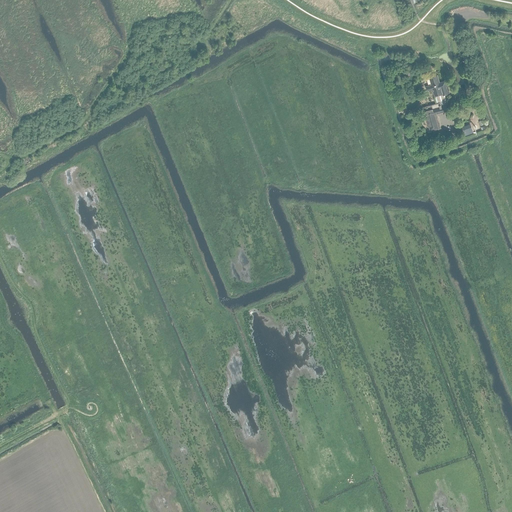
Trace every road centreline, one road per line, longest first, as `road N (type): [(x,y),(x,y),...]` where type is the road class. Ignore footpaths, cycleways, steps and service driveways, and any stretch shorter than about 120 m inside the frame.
road 1 (track): [(8,161),(87,117),(127,55),(205,35),(231,0)]
road 2 (track): [(0,447),(69,406),(30,306),(0,257)]
